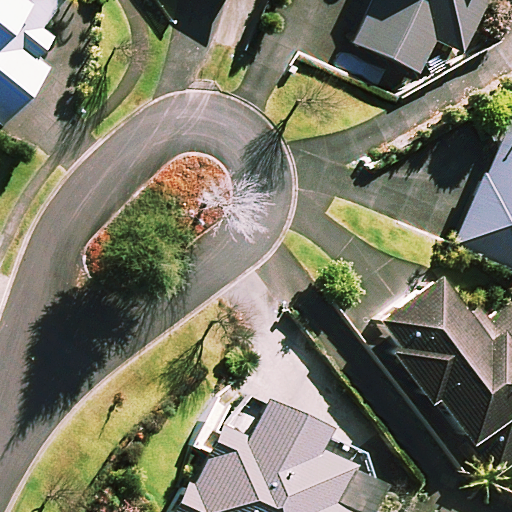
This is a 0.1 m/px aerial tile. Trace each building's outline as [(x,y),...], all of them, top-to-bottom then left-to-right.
[(0,0),(0,127),(42,72),(29,63),(46,41),(35,32),(59,0),(0,0)] [(362,54),(354,71),(388,86),(395,71),(413,79),(429,43),(457,55),(481,0),(369,0),(348,48),(362,54)] [(511,103),(450,248),(511,274),(511,103)] [(465,446),(491,478),(511,461),(511,306),(472,339),(425,280),(367,327),(387,351),(379,358),(420,409),(425,405),(461,450),(465,446)] [(237,438),(215,428),(187,487),(178,483),(164,511),(332,511),(323,508),(341,470),(307,454),(315,435),(251,406),(237,438)]
